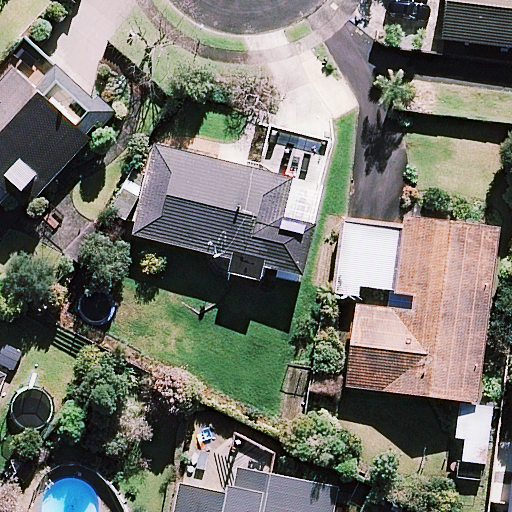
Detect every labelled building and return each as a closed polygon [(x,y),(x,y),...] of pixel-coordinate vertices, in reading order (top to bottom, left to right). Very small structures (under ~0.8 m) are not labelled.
[(511,0),(447,0),(444,30),(442,42),(511,50),(511,0)] [(35,91),(15,73),(0,88),(0,186),(27,212),(118,115),(100,98),(94,104),(56,68),(35,91)] [(510,75),(449,68),(445,108),(506,115),(510,75)] [(131,237),(232,262),(229,276),(262,284),(265,269),(304,278),(317,229),(285,221),(295,181),(155,145),(131,237)] [(395,308),(358,304),(348,388),(480,404),(501,229),(406,218),(405,229),(397,292),(395,308)] [(405,229),(349,222),(340,295),(360,297),(361,288),(397,292),(405,229)] [(0,394),(8,377),(0,372),(0,394)] [(489,444),(491,412),(460,410),(458,442),(489,444)] [(334,511),(338,490),(233,473),(229,495),(178,487),(174,511),(334,511)]
